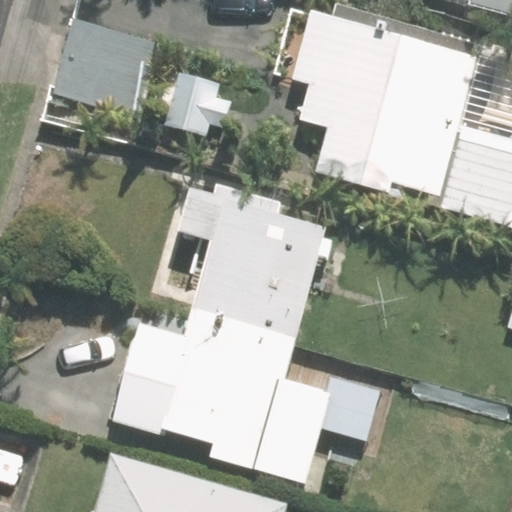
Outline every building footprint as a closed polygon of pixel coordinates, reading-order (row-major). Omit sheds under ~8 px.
[(511,0),(505,0),(499,24),(511,27),(511,0)] [(282,115),(326,127),(311,182),(511,236),(511,149),(457,134),(476,65),(308,19),(282,115)] [(169,50),(70,24),(50,96),(149,123),(169,50)] [(225,93),(174,79),(160,130),(211,144),(225,93)] [(171,236),(206,245),(188,313),(295,342),(313,274),(321,277),(333,234),(183,193),(171,236)] [(150,450),(303,492),(339,359),(186,317),(179,344),(135,333),(109,428),(152,440),(150,450)] [(90,511),(280,511),(103,464),(90,511)]
